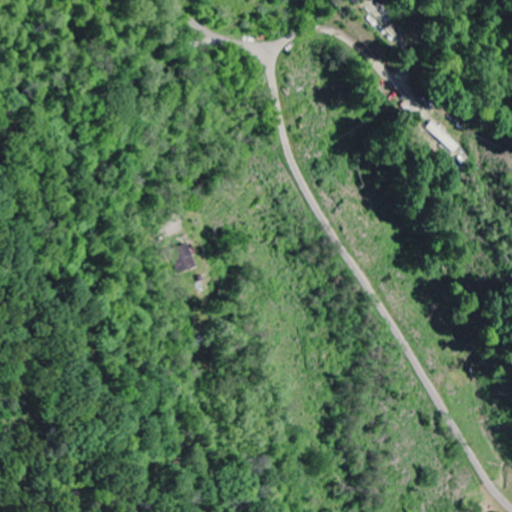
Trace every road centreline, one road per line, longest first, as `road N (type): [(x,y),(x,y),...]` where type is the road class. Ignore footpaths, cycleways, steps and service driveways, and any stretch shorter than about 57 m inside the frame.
road 1 (residential): [(511,507),(464,445),(303,187),(276,105),(275,54),(217,38),(175,2)]
road 2 (residential): [(275,54),(300,34),(327,30),(407,87)]
